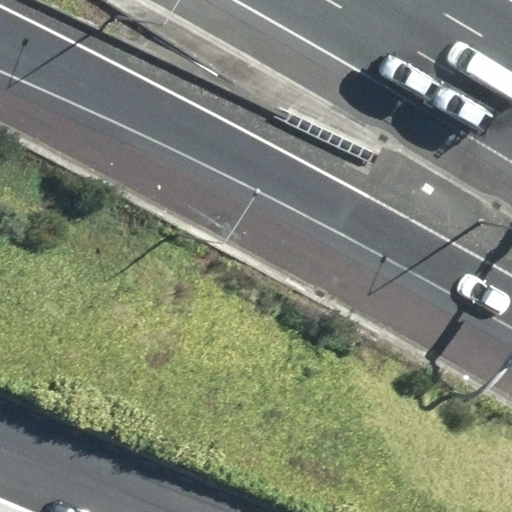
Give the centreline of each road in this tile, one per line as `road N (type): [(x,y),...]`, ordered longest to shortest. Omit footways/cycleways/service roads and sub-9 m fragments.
road 1 (motorway): [(511,304),(0,36)]
road 2 (residential): [(163,511),(0,442)]
